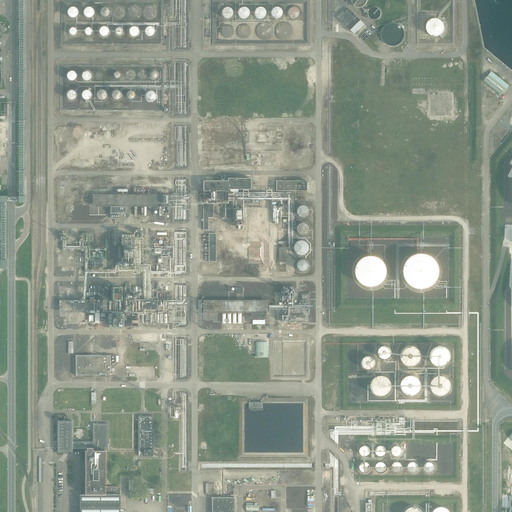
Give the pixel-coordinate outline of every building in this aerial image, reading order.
[(79,12),(79,11),(78,10),(78,9),(77,8),(76,7),(75,6),(73,6),(72,6),(71,7),(69,8),(68,9),(68,11),(67,12),(67,13),(68,14),(68,15),(69,16),(71,17),(73,18),(74,18),(75,17),(77,16),(78,15),(78,14),(79,13),(79,12)] [(110,12),(110,11),(110,10),(108,8),(108,7),(107,7),(105,6),(103,7),(101,8),(100,9),(100,10),(99,11),(100,13),(100,14),(101,15),(102,16),(103,16),(105,17),(106,16),(108,15),(109,15),(109,14),(110,12)] [(282,12),(282,11),(282,10),(281,8),(279,7),(277,6),(275,7),(274,7),(273,8),(272,9),(271,11),(271,12),(272,14),(273,15),(274,16),(274,17),(275,17),(276,17),(277,17),(279,17),(280,16),(281,16),(282,14),(282,12)] [(94,14),(94,12),(94,11),(94,10),(93,9),(92,8),(91,7),(90,7),(89,7),(88,7),(87,7),(86,8),(85,8),(84,9),(84,10),(83,11),(83,12),(83,13),(83,14),(84,15),(84,16),(85,17),(86,17),(87,18),(88,18),(89,18),(90,18),(91,17),(92,17),(93,16),(93,15),(94,15),(94,14)] [(233,13),(233,12),(233,10),(232,9),(231,8),(230,7),(228,7),(227,7),(225,7),(224,8),(223,9),(222,10),(222,11),(222,13),(222,15),(223,17),(224,17),(225,18),(227,18),(228,18),(230,18),(231,17),(232,16),(233,15),(233,13)] [(250,13),(249,12),(249,10),(248,9),(248,8),(246,7),(245,7),(244,7),(242,7),(240,8),(239,9),(239,10),(238,12),(238,13),(238,15),(239,16),(239,17),(241,17),(241,18),(243,18),(245,18),(246,18),(248,17),(249,16),(249,15),(250,13)] [(266,12),(266,10),(265,9),(265,8),(264,8),(263,7),(261,7),(260,7),(259,7),(257,8),(256,9),(256,10),(255,11),(255,12),(255,13),(256,14),(257,16),(258,17),(260,18),(262,18),(263,17),(264,17),(265,16),(266,14),(266,13),(266,12)] [(299,13),(299,12),(298,10),(297,9),(297,8),(296,7),(294,7),(292,7),(291,7),(290,8),(289,9),(288,10),(288,12),(288,13),(288,14),(288,15),(289,16),(291,17),(292,18),(293,18),(294,18),(295,18),(296,17),(297,16),(298,15),(299,14),(299,13)] [(372,19),(373,20),(375,20),(377,19),(378,18),(379,17),(380,16),(380,15),(380,14),(380,12),(380,11),(379,10),(378,9),(377,9),(376,8),(375,8),(374,8),(372,8),(370,9),(369,10),(369,11),(368,13),(368,15),(369,16),(369,17),(370,18),(372,19)] [(343,11),(338,17),(355,34),(365,25),(349,9),(345,13),(343,11)] [(445,28),(445,26),(445,24),(444,23),(443,22),(441,20),(440,19),(437,19),(436,19),(434,19),(432,20),(431,21),(430,22),(429,23),(428,25),(427,26),(427,28),(427,29),(428,31),(429,33),(430,34),(431,35),(432,36),(434,36),(436,37),(437,37),(440,36),(441,35),(443,34),(444,33),(445,31),(445,30),(445,28)] [(109,31),(109,30),(109,29),(108,27),(106,26),(105,26),(104,26),(103,26),(102,26),(100,27),(99,29),(99,31),(99,32),(99,33),(100,34),(101,35),(102,36),(104,36),(105,36),(107,36),(107,35),(109,33),(109,32),(109,31)] [(139,31),(139,29),(138,27),(136,26),(135,26),(134,26),(133,26),(132,26),(130,27),(129,28),(129,29),(129,31),(129,33),(129,34),(130,34),(131,35),(132,36),(133,36),(135,36),(136,36),(137,35),(138,34),(139,33),(139,32),(139,31)] [(155,31),(154,29),(153,27),(152,26),(151,26),(149,26),(148,26),(147,26),(146,27),(145,28),(145,29),(144,31),(144,33),(145,34),(146,34),(146,35),(147,36),(149,36),(151,36),(152,36),(153,35),(154,33),(155,32),(155,31)] [(76,78),(77,77),(77,75),(76,74),(75,73),(74,72),(73,71),(72,71),(70,72),(69,72),(68,73),(67,75),(67,76),(68,77),(68,79),(69,80),(70,80),(72,81),(73,81),(74,80),(76,79),(76,78)] [(91,77),(92,76),(91,74),(91,73),(89,72),(88,71),(87,71),(85,71),(84,72),(83,73),(82,75),(82,76),(82,77),(83,79),(84,80),(85,80),(87,81),(88,80),(90,80),(91,78),(91,77)] [(509,86),(491,72),(484,81),(501,95),(509,86)] [(76,96),(76,95),(76,93),(75,92),(74,91),(73,90),(72,90),(70,90),(69,90),(68,91),(67,92),(66,93),(66,95),(66,96),(67,97),(67,99),(69,99),(70,100),(71,100),(73,100),(74,99),(75,98),(76,97),(76,96)] [(90,97),(91,96),(91,94),(90,93),(89,92),(88,91),(87,90),(85,90),(84,91),(83,92),(82,93),(81,94),(82,96),(82,97),(83,98),(84,99),(86,100),(87,100),(89,99),(90,98),(90,97)] [(105,96),(105,95),(105,94),(105,93),(104,91),(103,91),(102,90),(101,90),(99,90),(98,90),(97,91),(96,92),(95,93),(95,94),(95,95),(95,97),(96,98),(96,99),(98,100),(99,100),(100,100),(101,100),(103,99),(104,99),(104,98),(105,96)] [(120,96),(120,95),(120,94),(119,93),(119,92),(118,91),(116,90),(115,90),(114,90),(113,90),(111,91),(110,92),(110,93),(109,94),(109,95),(110,97),(110,98),(111,99),(112,100),(113,100),(115,100),(116,100),(117,100),(118,99),(119,98),(120,96)] [(155,97),(156,96),(155,95),(155,94),(155,93),(154,93),(153,92),(153,91),(152,91),(151,91),(150,91),(149,91),(148,92),(147,92),(146,93),(146,94),(145,95),(145,96),(145,97),(145,98),(146,99),(147,100),(148,101),(149,101),(150,101),(151,101),(152,101),(153,100),(154,100),(155,99),(155,98),(155,97)] [(242,141),(239,126),(234,123),(233,121),(229,122),(226,127),(226,122),(222,125),(225,126),(214,128),(210,136),(209,136),(210,141),(207,142),(210,143),(211,146),(212,146),(214,155),(219,154),(220,155),(224,157),(225,153),(234,152),(237,157),(240,159),(243,158),(247,149),(242,142),(242,141)] [(250,190),(250,179),(227,179),(227,181),(203,181),(203,191),(228,191),(228,190),(250,190)] [(306,191),(306,181),(276,181),(276,191),(306,191)] [(208,230),(208,222),(208,218),(213,218),(213,204),(203,204),(203,230),(208,230)] [(308,211),(308,210),(308,209),(307,207),(305,205),(303,205),(301,205),(300,205),(298,207),(297,208),(297,210),(297,212),(297,213),(298,215),(299,216),(300,216),(302,217),(303,217),(304,216),(306,216),(306,215),(308,213),(308,212),(308,211)] [(126,207),(110,207),(110,219),(126,219),(126,207)] [(308,229),(308,227),(308,226),(307,225),(306,224),(304,223),(303,223),(302,223),(301,223),(300,223),(299,224),(298,224),(297,225),(297,226),(296,227),(296,229),(297,231),(297,232),(298,233),(300,234),(301,234),(302,234),(303,234),(304,234),(306,233),(308,231),(308,230),(308,229)] [(133,242),(133,234),(122,234),(121,244),(124,244),(124,239),(127,239),(127,245),(131,245),(131,242),(133,242)] [(308,247),(308,246),(307,244),(307,243),(306,242),(305,241),(303,240),(302,240),(301,240),(299,240),(298,240),(297,241),(295,242),(295,243),(294,245),(293,246),(293,247),(293,249),(294,250),(294,251),(295,252),(297,254),(298,254),(299,255),(301,255),(302,255),(304,254),(305,253),(306,252),(307,251),(307,250),(308,249),(308,247)] [(407,282),(410,284),(414,286),(418,287),(422,287),(427,286),(430,284),(434,281),(436,278),(437,274),(438,269),(437,265),(436,261),(433,257),(430,255),(426,253),(422,252),(418,252),(413,253),(410,255),(406,258),(404,261),(403,266),(402,270),(403,274),(404,278),(407,282)] [(354,267),(354,271),(355,275),(356,278),(359,282),(362,284),(366,285),(370,286),(374,285),(378,284),(381,281),(383,278),(385,274),(385,270),(384,266),(383,262),(380,259),(377,257),(373,255),(369,255),(365,256),(361,257),(358,260),(356,263),(354,267)] [(308,265),(308,263),(307,261),(306,261),(305,259),(303,259),(302,259),(300,259),(298,261),(297,262),(296,263),(296,265),(297,267),(297,268),(298,269),(299,270),(300,270),(302,271),(303,271),(304,270),(305,270),(306,269),(307,268),(308,267),(308,266),(308,265)] [(90,300),(60,300),(60,312),(71,312),(71,306),(75,306),(79,306),(79,311),(90,311),(90,300)] [(251,325),(256,325),(266,324),(266,320),(267,320),(267,313),(268,313),(268,300),(203,300),(203,313),(251,313),(251,325)] [(176,324),(186,325),(187,307),(177,307),(176,324)] [(267,342),(256,342),(256,357),(267,357),(267,342)] [(451,355),(451,353),(451,351),(450,349),(448,348),(447,346),(445,345),(444,345),(441,344),(439,345),(437,345),(435,346),(434,347),(432,349),(431,351),(431,353),(431,355),(431,356),(431,358),(432,360),(433,362),(435,363),(437,364),(439,365),(441,365),(442,365),(444,365),(446,364),(448,363),(449,361),(451,359),(451,357),(451,355)] [(422,357),(422,356),(422,354),(421,352),(420,350),(419,348),(418,347),(416,346),(414,345),(412,345),(410,345),(408,346),(406,347),(405,348),(403,349),(402,351),(402,353),(401,355),(401,357),(402,358),(402,360),(403,362),(405,363),(406,365),(408,365),(410,366),(412,366),(414,366),(416,365),(418,364),(419,363),(420,361),(421,359),(422,357)] [(392,353),(392,351),(391,350),(391,349),(390,348),(389,347),(388,346),(386,346),(385,346),(384,346),(383,347),(382,347),(381,348),(380,349),(379,350),(379,352),(379,353),(379,354),(379,355),(380,356),(381,357),(381,358),(383,359),(384,359),(385,359),(387,359),(388,359),(389,358),(390,357),(391,356),(391,355),(392,354),(392,353)] [(110,375),(110,366),(110,355),(75,355),(75,375),(110,375)] [(376,363),(376,361),(375,360),(375,359),(374,358),(373,357),(372,357),(370,356),(369,356),(368,356),(367,357),(366,357),(364,358),(364,359),(363,360),(363,362),(363,363),(363,364),(363,365),(364,367),(365,368),(366,369),(367,369),(368,369),(369,369),(370,369),(372,369),(374,368),(375,366),(375,365),(376,364),(376,363)] [(392,386),(392,384),(391,382),(390,380),(389,378),(388,377),(386,376),(384,376),(381,375),(380,376),(378,376),(376,377),(374,378),(373,380),(372,382),(371,384),(371,386),(372,388),(372,390),(373,392),(375,394),(377,395),(379,396),(381,396),(382,396),(385,396),(387,395),(388,394),(389,393),(390,391),(391,390),(392,388),(392,386)] [(422,385),(421,383),(421,381),(420,380),(419,378),(417,377),(416,376),(414,375),(412,375),(410,375),(408,375),(406,376),(404,378),(403,379),(402,381),(401,383),(401,385),(401,387),(402,389),(403,391),(404,392),(405,394),(407,395),(409,395),(411,396),(414,395),(415,395),(417,394),(419,393),(420,391),(421,389),(422,387),(422,385)] [(452,386),(451,384),(451,382),(450,380),(449,378),(447,377),(446,376),(444,376),(442,375),(439,375),(437,376),(435,377),(434,378),(433,380),(432,382),(431,384),(431,385),(431,387),(431,389),(432,391),(434,393),(435,394),(437,395),(439,396),(441,396),(443,396),(444,396),(446,395),(448,393),(450,392),(451,390),(451,388),(452,386)] [(153,456),(153,416),(138,416),(138,456),(153,456)] [(72,449),(86,448),(103,449),(108,449),(108,424),(93,424),(93,441),(72,441),(72,421),(57,421),(57,452),(64,452),(64,453),(67,453),(67,452),(72,452),(72,449)] [(386,451),(386,449),(386,448),(385,447),(383,446),(382,445),(381,445),(379,446),(377,447),(377,448),(376,449),(376,451),(376,452),(377,454),(378,455),(379,455),(381,456),(382,456),(383,455),(384,455),(385,454),(386,453),(386,452),(386,451)] [(403,451),(402,449),(402,448),(401,447),(400,446),(399,445),(397,445),(395,446),(394,447),(393,447),(393,449),(392,451),(393,452),(394,454),(395,455),(396,456),(397,456),(399,456),(400,455),(401,455),(401,454),(402,453),(403,452),(403,451)] [(371,451),(370,449),(369,447),(368,446),(367,446),(365,446),(364,446),(363,446),(362,447),(361,448),(360,449),(360,451),(360,453),(361,454),(362,455),(363,456),(365,456),(367,456),(369,455),(370,453),(370,452),(371,451)] [(105,487),(105,451),(103,451),(103,449),(86,448),(86,451),(85,451),(85,495),(120,495),(120,487),(105,487)] [(371,467),(370,465),(370,464),(369,463),(368,462),(367,462),(365,461),(364,462),(363,462),(362,463),(361,464),(360,465),(360,467),(360,469),(361,470),(362,470),(362,471),(363,472),(365,472),(367,472),(369,471),(370,469),(370,468),(371,467)] [(386,467),(386,466),(386,465),(386,464),(385,463),(383,461),(382,461),(381,461),(379,461),(377,463),(376,464),(376,466),(376,468),(377,470),(378,471),(379,471),(381,472),(382,471),(383,471),(384,470),(385,470),(386,469),(386,468),(386,467)] [(419,467),(418,465),(418,464),(417,463),(416,462),(415,462),(413,461),(412,462),(411,462),(410,463),(409,464),(409,465),(408,467),(408,468),(409,469),(410,470),(411,471),(412,472),(413,472),(415,472),(417,471),(418,470),(418,469),(419,467)] [(402,467),(402,465),(401,463),(400,462),(398,462),(396,462),(395,462),(394,463),(393,464),(392,465),(392,467),(392,469),(393,470),(393,471),(394,471),(395,472),(397,472),(398,472),(399,472),(401,471),(402,469),(402,468),(402,467)] [(435,467),(434,465),(433,463),(432,463),(432,462),(430,462),(428,462),(427,462),(426,463),(425,464),(424,465),(424,467),(424,469),(425,470),(425,471),(426,471),(427,472),(429,472),(431,472),(433,471),(434,470),(434,469),(435,467)] [(119,511),(120,495),(85,495),(80,495),(79,511),(119,511)] [(234,511),(234,497),(211,497),(211,511),(234,511)]
